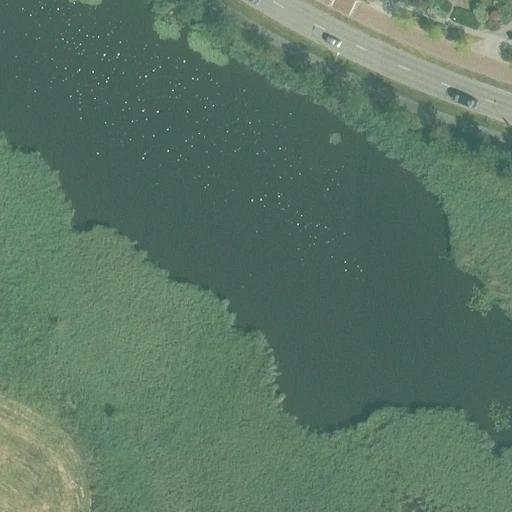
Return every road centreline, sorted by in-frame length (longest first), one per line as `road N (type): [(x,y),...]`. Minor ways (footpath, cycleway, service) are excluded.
road 1 (secondary): [(511,109),(380,59),(269,0)]
road 2 (residential): [(511,77),(334,0)]
